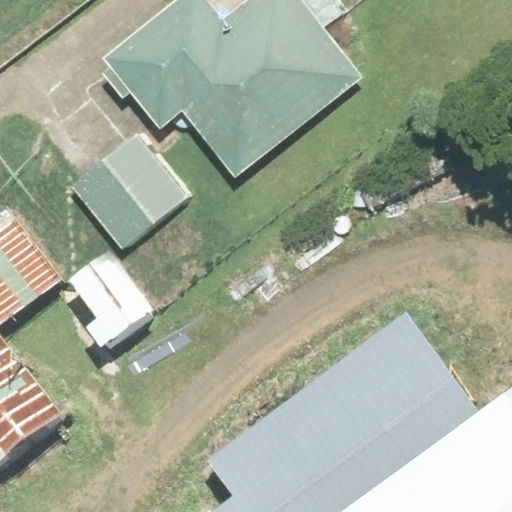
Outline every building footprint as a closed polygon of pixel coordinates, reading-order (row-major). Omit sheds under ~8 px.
[(330,35),(358,14),(346,0),(204,0),(117,66),(171,136),(196,117),(245,181),(369,86),(330,35)] [(185,212),(194,205),(139,140),(76,194),(130,259),(153,240),(172,263),(205,236),(185,212)] [(0,483),(5,490),(77,441),(5,334),(67,292),(22,225),(0,240),(0,483)] [(160,325),(118,265),(77,294),(120,354),(160,325)] [(511,511),(511,411),(490,428),(416,328),(217,476),(243,511),(511,511)]
